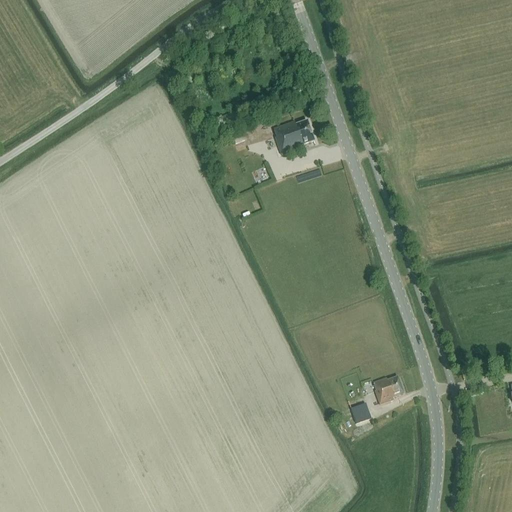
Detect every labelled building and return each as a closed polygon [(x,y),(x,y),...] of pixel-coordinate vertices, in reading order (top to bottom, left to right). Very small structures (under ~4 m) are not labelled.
[(238,120),(235,112),(223,117),(226,125),(238,120)] [(302,146),(314,142),(307,122),(295,126),(294,123),(273,131),(276,138),(275,139),(281,156),(303,149),(302,146)] [(235,145),(245,141),(242,136),(233,139),(235,145)] [(393,399),(404,395),(397,378),(387,382),(386,380),(373,384),(375,392),(374,392),(380,406),(394,401),(393,399)] [(353,414),(366,409),(363,400),(349,405),(353,414)]
